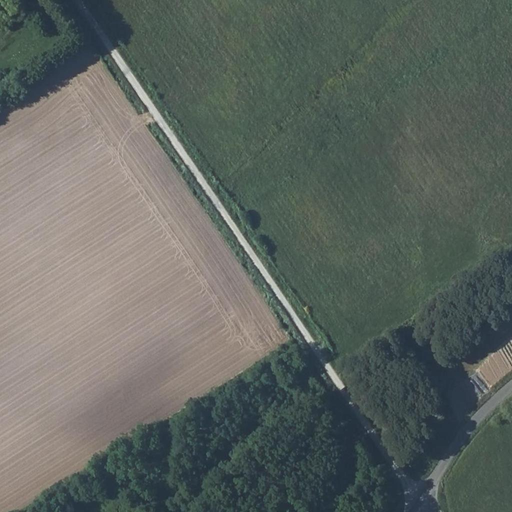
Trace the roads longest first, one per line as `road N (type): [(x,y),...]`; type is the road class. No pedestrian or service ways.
road 1 (track): [(419,505),(77,0)]
road 2 (unclassified): [(511,385),(468,428),(419,505)]
